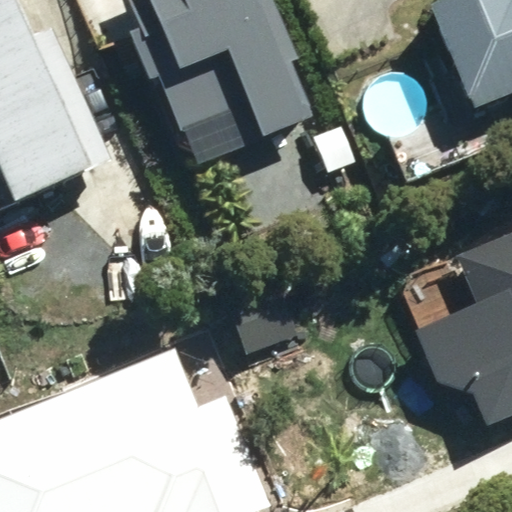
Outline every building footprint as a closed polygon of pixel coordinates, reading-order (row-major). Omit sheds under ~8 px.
[(0,0),(0,210),(98,169),(41,32),(17,42),(0,0)] [(289,66),(261,0),(114,0),(128,34),(116,38),(135,85),(141,83),(169,150),(197,162),(303,122),(282,69),(289,66)] [(511,0),(460,0),(416,18),(458,121),(511,98),(511,0)] [(511,234),(445,264),(465,310),(402,337),(448,445),(511,417),(511,234)] [(262,511),(268,510),(220,395),(195,406),(172,351),(0,422),(0,511),(262,511)]
